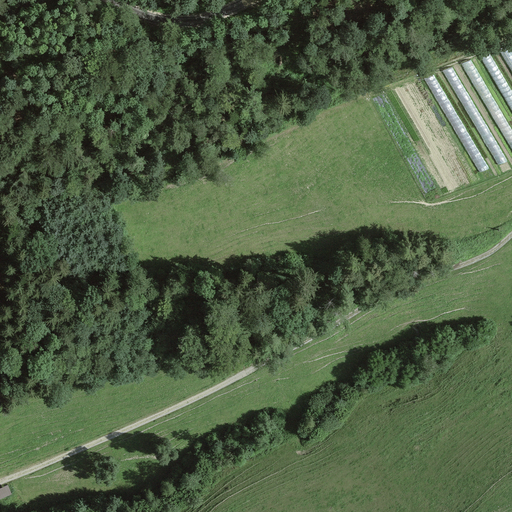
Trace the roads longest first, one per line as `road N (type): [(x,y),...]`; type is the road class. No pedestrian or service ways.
road 1 (track): [(511,234),(203,395),(0,483)]
road 2 (track): [(0,171),(71,182),(160,173),(511,26)]
road 3 (track): [(249,0),(177,22),(108,0)]
